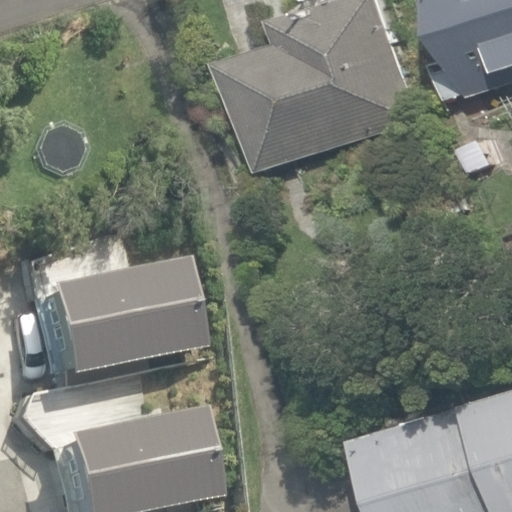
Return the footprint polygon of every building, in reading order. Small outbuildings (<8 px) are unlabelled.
[(227,64),(263,173),(424,121),(384,0),(342,0),(281,20),(289,44),(227,64)] [(511,0),(442,0),(474,97),(511,84),(511,0)] [(409,191),(422,228),(467,211),(454,175),(409,191)] [(39,378),(190,348),(171,257),(21,287),(39,378)] [(367,439),(389,511),(511,511),(511,393),(477,405),(476,404),(367,439)] [(54,511),(124,511),(209,495),(190,406),(39,437),(54,511)]
